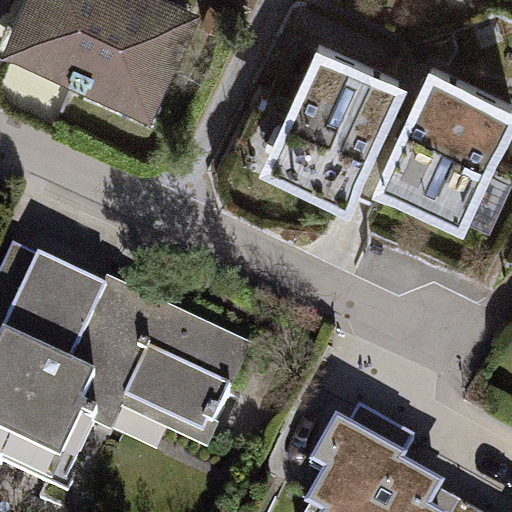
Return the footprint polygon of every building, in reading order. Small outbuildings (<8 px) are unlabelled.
[(113,0),(33,0),(14,40),(80,71),(113,0)] [(188,10),(165,0),(113,0),(80,71),(146,101),(188,10)] [(320,44),(268,156),(348,192),(399,81),(320,44)] [(511,103),(433,67),(382,180),(461,216),(511,106),(511,103)] [(33,273),(10,262),(0,283),(0,341),(4,343),(0,352),(0,464),(48,487),(43,499),(64,509),(70,496),(62,493),(96,420),(78,412),(90,384),(127,401),(172,422),(168,430),(206,447),(231,392),(227,390),(244,353),(134,302),(125,322),(100,310),(108,292),(39,261),(33,273)] [(109,290),(108,292),(100,310),(125,322),(134,302),(109,290)] [(114,428),(127,401),(90,384),(78,412),(96,420),(114,428)] [(449,511),(452,506),(395,474),(413,442),(363,414),(316,499),(323,502),(318,511),(449,511)]
